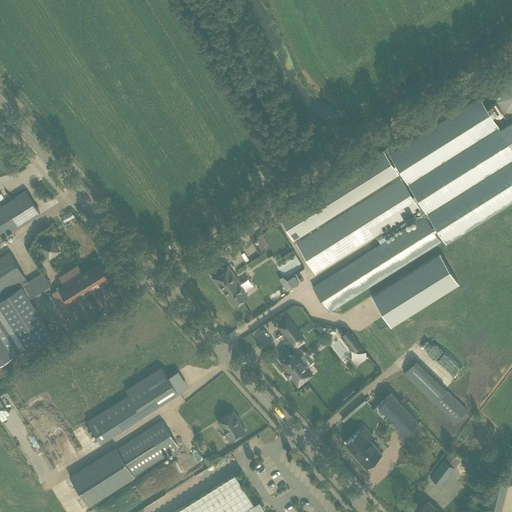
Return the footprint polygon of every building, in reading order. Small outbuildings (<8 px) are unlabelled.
[(511,77),(507,78),(497,87),(496,101),(505,110),(511,110),(511,77)] [(380,242),(386,238),(381,230),(418,206),(423,215),(439,240),(441,239),(443,238),(446,243),(511,201),(511,121),(499,130),(478,97),(390,153),(387,147),(279,215),(312,268),(327,258),(331,263),(375,234),(380,242)] [(0,238),(40,213),(25,191),(0,206),(0,238)] [(423,215),(386,238),(380,242),(312,285),(328,310),(439,240),(423,215)] [(40,245),(49,259),(63,249),(54,236),(40,245)] [(17,354),(50,333),(28,298),(51,284),(43,271),(27,281),(9,252),(0,257),(0,327),(16,353),(17,354)] [(441,254),(373,296),(392,327),(459,283),(441,254)] [(109,279),(98,263),(90,268),(84,272),(79,264),(63,273),(59,276),(64,284),(51,291),(57,300),(62,309),(109,279)] [(247,284),(242,288),(237,282),(238,281),(227,265),(211,277),(218,286),(219,285),(234,305),(242,299),(245,303),(253,297),(254,294),(247,284)] [(284,275),(278,274),(288,290),(299,283),(295,274),(287,279),(284,275)] [(0,363),(16,353),(0,327),(0,363)] [(295,327),(282,337),(291,348),(303,338),(295,327)] [(347,329),(340,335),(350,347),(357,341),(347,329)] [(284,361),(281,364),(286,371),(285,372),(289,377),(290,376),(298,385),(312,374),(306,367),(306,366),(308,364),(301,356),(299,358),(298,357),(295,353),(291,355),(290,354),(283,360),(284,361)] [(416,359),(403,373),(455,423),(469,409),(416,359)] [(161,367),(143,379),(159,405),(178,393),(168,377),(161,367)] [(378,405),(405,435),(419,423),(392,392),(378,405)] [(233,410),(225,416),(217,422),(231,441),(237,436),(245,430),(237,418),(238,417),(233,410)] [(108,453),(70,476),(87,504),(125,481),(179,447),(161,420),(108,453)] [(369,432),(351,448),(372,472),(386,459),(380,452),(374,445),(374,446),(372,444),(376,439),(369,432)] [(511,482),(511,456),(501,477),(511,482)] [(445,458),(431,477),(441,484),(455,466),(445,458)] [(258,511),(234,474),(174,511),(258,511)] [(494,481),(486,511),(497,511),(504,483),(494,481)] [(440,511),(428,500),(422,507),(416,511),(440,511)]
